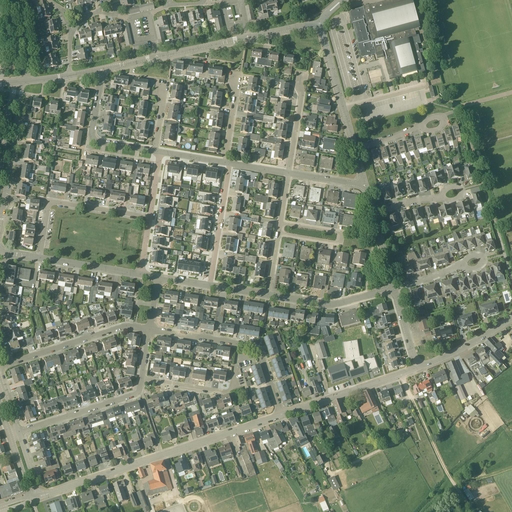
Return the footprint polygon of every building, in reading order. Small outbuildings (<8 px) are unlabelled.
[(129,0),(121,2),(122,5),(123,5),(123,8),(127,7),(127,9),(130,9),(130,8),(130,6),(131,6),(130,0),(129,0)] [(259,20),(269,18),(267,11),(270,10),(270,12),(278,11),(277,7),(278,6),(277,0),(270,2),(266,3),(265,2),(258,4),(260,13),(258,13),(259,17),(258,17),(259,20)] [(419,35),(416,36),(415,32),(419,31),(419,28),(420,28),(418,21),(424,20),(420,3),(414,5),(412,0),(384,0),(384,2),(369,6),(369,5),(363,7),(364,8),(348,12),(352,26),(352,24),(353,24),(358,44),(357,45),(357,43),(361,59),(361,58),(368,56),(368,57),(377,54),(376,53),(379,52),(379,54),(382,53),(390,80),(402,76),(403,80),(418,76),(426,74),(420,53),(423,52),(422,49),(419,50),(418,44),(421,43),(419,35)] [(219,12),(216,13),(215,9),(212,10),(212,11),(206,13),(208,21),(215,20),(221,19),(219,12)] [(47,18),(50,17),(50,14),(51,14),(50,11),(41,13),(38,13),(40,22),(48,20),(47,18)] [(194,25),(198,25),(195,11),(190,12),(191,14),(188,15),(190,24),(194,23),(194,25)] [(195,11),(198,25),(198,27),(201,26),(201,24),(200,21),(204,20),(202,11),(198,12),(196,12),(196,11),(195,11)] [(177,14),(173,15),(173,17),(171,18),(173,27),(176,26),(177,28),(180,27),(177,14)] [(177,14),(180,27),(180,28),(183,27),(182,24),(186,23),(184,14),(179,15),(178,14),(177,14)] [(163,32),(169,31),(166,18),(161,19),(161,17),(157,18),(158,21),(154,22),(156,29),(162,28),(162,31),(163,32)] [(46,27),(46,29),(58,26),(58,23),(56,24),(56,21),(48,23),(49,26),(46,27)] [(94,24),(91,25),(91,26),(88,27),(89,30),(90,35),(91,35),(94,34),(95,37),(97,36),(94,24)] [(102,32),(100,24),(97,25),(97,24),(94,24),(97,36),(97,37),(103,36),(103,35),(102,35),(102,32)] [(111,39),(108,27),(106,27),(106,28),(103,29),(105,37),(109,36),(109,39),(111,39)] [(83,30),(81,31),(81,32),(78,33),(80,41),(83,40),(84,43),(86,42),(83,30)] [(56,41),(55,41),(54,38),(47,40),(47,43),(44,44),(45,46),(57,43),(56,41)] [(265,59),(261,58),(262,52),(253,50),(252,58),(257,59),(256,65),(264,66),(265,59)] [(272,61),(278,62),(279,55),(270,53),(269,60),(265,59),(264,66),(271,67),(272,61)] [(56,58),(55,58),(55,55),(47,57),(48,60),(45,61),(45,63),(57,60),(56,58)] [(90,55),(78,57),(78,60),(80,60),(80,63),(88,61),(87,57),(90,56),(90,55)] [(294,57),(285,56),(284,63),(289,64),(289,69),(285,68),(284,75),(291,76),(294,57)] [(185,77),(186,70),(183,70),(184,63),(184,64),(178,63),(178,62),(177,62),(175,76),(179,77),(180,76),(185,77)] [(314,78),(321,79),(322,69),(320,69),(321,63),(314,62),(312,74),(315,75),(314,78)] [(197,66),(195,65),(194,64),(194,65),(190,64),(189,71),(186,70),(185,77),(191,77),(195,78),(195,74),(197,66)] [(205,73),(203,73),(204,66),(203,66),(203,67),(197,66),(195,74),(199,75),(199,78),(204,79),(205,73)] [(215,77),(216,68),(214,68),(213,68),(209,67),(208,74),(205,73),(204,79),(204,83),(207,83),(208,80),(210,80),(211,78),(214,79),(215,77)] [(216,68),(215,77),(219,77),(218,83),(224,84),(225,76),(222,76),(223,69),(222,69),(216,68)] [(121,78),(119,77),(118,77),(115,76),(114,83),(111,82),(109,89),(115,90),(116,85),(120,85),(121,78)] [(121,78),(120,85),(124,86),(123,91),(129,92),(130,85),(127,85),(128,79),(128,78),(128,79),(121,78)] [(257,80),(250,78),(249,79),(250,79),(249,85),(256,87),(257,80)] [(326,81),(321,80),(321,79),(314,78),(313,87),(317,88),(316,90),(322,91),(322,92),(327,93),(328,87),(325,87),(326,81)] [(133,86),(130,85),(129,92),(135,92),(136,88),(139,89),(141,81),(139,81),(139,80),(138,80),(134,80),(133,86)] [(148,96),(150,88),(146,88),(147,82),(141,81),(139,89),(143,89),(142,95),(148,96)] [(184,95),(186,96),(187,91),(184,91),(185,85),(174,83),(174,86),(173,86),(172,93),(184,95)] [(289,85),(282,84),(280,90),(288,92),(289,85)] [(248,92),(247,92),(258,94),(259,94),(260,87),(256,87),(249,85),(248,92)] [(70,97),(74,98),(76,90),(68,89),(67,95),(63,95),(62,102),(70,103),(70,97)] [(212,100),(222,101),(221,101),(222,94),(222,91),(211,89),(211,93),(213,94),(212,100)] [(288,92),(280,90),(279,98),(289,99),(289,95),(287,95),(288,92)] [(89,92),(81,91),(80,99),(83,99),(83,103),(87,103),(89,92)] [(173,104),(182,105),(184,95),(172,93),(171,100),(173,101),(173,104),(171,103),(171,104),(173,104)] [(125,97),(110,95),(110,98),(108,97),(107,105),(115,106),(116,99),(124,100),(125,97)] [(41,101),(34,100),(34,99),(33,99),(31,112),(35,113),(36,108),(40,109),(41,101)] [(257,100),(254,100),(246,99),(245,106),(253,107),(256,108),(258,100),(257,100)] [(218,108),(220,108),(221,101),(222,101),(212,100),(211,107),(209,107),(209,110),(211,110),(219,111),(217,111),(218,108)] [(330,101),(320,100),(319,103),(317,103),(316,106),(313,106),(312,110),(318,111),(329,113),(330,108),(328,108),(329,106),(330,104),(329,104),(330,101)] [(58,103),(51,102),(50,106),(50,107),(46,106),(45,113),(49,113),(49,111),(56,112),(55,115),(60,116),(61,109),(57,108),(58,103)] [(147,104),(139,103),(138,110),(146,111),(147,104)] [(182,105),(173,104),(172,107),(170,106),(169,113),(169,114),(178,115),(180,115),(181,109),(182,109),(182,105)] [(286,106),(286,105),(278,104),(278,108),(274,107),(273,110),(285,112),(286,106)] [(105,112),(116,114),(116,117),(122,117),(122,114),(117,113),(118,107),(115,106),(107,105),(105,112)] [(252,114),(253,110),(259,111),(260,108),(256,108),(253,107),(245,106),(244,112),(244,113),(252,114)] [(146,111),(138,110),(137,117),(145,118),(146,111)] [(209,120),(213,121),(223,122),(222,122),(223,115),(221,115),(222,112),(219,111),(211,110),(209,120)] [(273,114),(276,114),(276,118),(284,119),(284,118),(285,112),(273,110),(273,114)] [(85,114),(78,112),(77,119),(84,121),(85,114)] [(169,124),(179,126),(180,124),(178,122),(177,121),(178,115),(169,114),(169,113),(168,113),(168,114),(169,114),(168,121),(170,121),(169,124)] [(315,129),(317,116),(311,115),(311,120),(307,119),(306,123),(307,123),(306,128),(315,129)] [(337,121),(335,121),(335,118),(327,116),(326,126),(328,126),(327,131),(337,133),(338,127),(336,127),(337,121)] [(115,126),(115,123),(112,122),(112,119),(105,117),(103,125),(111,126),(115,126)] [(74,119),(72,126),(62,124),(62,127),(66,128),(74,129),(74,126),(83,128),(84,121),(77,119),(74,119)] [(254,125),(250,124),(251,120),(243,119),(242,126),(250,127),(254,128),(254,125)] [(212,131),(218,132),(219,129),(221,129),(222,122),(223,123),(223,122),(213,121),(212,131)] [(149,125),(141,123),(138,123),(136,130),(140,131),(148,132),(149,125)] [(166,134),(178,136),(178,134),(179,133),(180,132),(180,131),(180,129),(179,129),(179,126),(169,124),(169,127),(167,127),(166,134)] [(287,127),(288,127),(288,126),(280,125),(276,124),(275,131),(286,133),(287,127)] [(42,126),(40,125),(35,125),(35,128),(29,127),(28,133),(40,135),(42,126)] [(111,126),(103,125),(102,132),(105,132),(105,135),(111,136),(112,133),(110,133),(111,126)] [(241,133),(247,134),(248,134),(250,127),(242,126),(241,132),(241,133)] [(454,149),(455,148),(458,148),(457,138),(461,137),(460,133),(461,133),(459,128),(458,129),(458,126),(452,127),(453,133),(450,134),(453,142),(454,149)] [(82,133),(74,132),(74,129),(66,128),(65,131),(70,131),(69,138),(73,139),(80,140),(82,133)] [(148,132),(140,131),(139,137),(137,137),(137,140),(144,142),(144,139),(147,139),(147,138),(147,136),(148,132)] [(218,132),(212,131),(210,141),(219,143),(220,136),(218,135),(218,132)] [(275,131),(274,135),(278,135),(277,139),(285,140),(286,133),(275,131)] [(450,134),(450,131),(444,132),(445,138),(442,138),(445,147),(446,152),(449,151),(449,143),(453,142),(450,134)] [(40,136),(40,135),(28,133),(27,140),(33,141),(32,144),(41,146),(42,142),(39,142),(39,139),(40,136)] [(165,144),(176,146),(177,143),(180,143),(181,137),(178,136),(166,134),(164,141),(167,141),(166,144),(165,144)] [(316,138),(304,136),(302,143),(303,143),(302,147),(314,149),(316,138)] [(442,138),(442,136),(436,137),(437,142),(434,143),(436,149),(445,147),(442,138)] [(416,145),(418,151),(426,148),(425,142),(422,143),(420,138),(414,140),(416,145)] [(73,139),(72,146),(79,147),(80,140),(73,139)] [(246,147),(247,140),(246,140),(240,139),(239,139),(240,139),(239,146),(246,147)] [(260,139),(259,142),(273,144),(271,151),(275,152),(283,153),(284,147),(284,146),(274,145),(274,142),(267,140),(260,139)] [(336,141),(324,139),(323,145),(322,150),(329,151),(334,152),(335,145),(336,141)] [(436,149),(434,143),(431,144),(430,139),(424,141),(425,142),(426,148),(427,152),(436,149)] [(416,145),(413,146),(412,140),(406,142),(407,147),(409,153),(413,152),(417,159),(420,158),(418,151),(416,145)] [(209,149),(208,151),(216,153),(215,152),(215,149),(218,150),(219,143),(210,141),(210,142),(209,149)] [(399,150),(400,156),(401,156),(404,155),(408,162),(411,161),(409,153),(407,147),(404,148),(403,143),(397,144),(399,150)] [(32,144),(32,147),(26,146),(24,153),(36,155),(37,155),(38,149),(41,149),(41,146),(32,144)] [(390,152),(392,158),(395,157),(400,166),(403,165),(401,156),(400,156),(399,150),(396,151),(394,145),(388,147),(390,152)] [(246,147),(239,146),(237,153),(240,153),(239,157),(248,159),(248,155),(245,154),(246,147)] [(387,153),(386,148),(380,149),(381,155),(383,161),(392,158),(390,152),(387,153)] [(266,151),(258,149),(257,157),(265,158),(266,151)] [(377,150),(371,152),(372,155),(371,155),(372,159),(373,159),(374,163),(378,162),(383,171),(386,170),(383,161),(381,155),(378,156),(377,150)] [(274,159),(282,160),(283,153),(275,152),(274,159)] [(39,162),(36,162),(36,159),(36,155),(24,153),(23,160),(29,161),(29,164),(35,165),(39,165),(39,162)] [(315,156),(301,154),(300,158),(301,159),(300,165),(314,167),(315,160),(314,160),(315,156)] [(332,159),(322,157),(320,168),(326,169),(331,170),(333,162),(332,162),(332,159)] [(461,167),(460,163),(455,164),(455,167),(451,168),(455,179),(460,177),(459,172),(462,171),(461,167)] [(35,165),(29,164),(28,167),(22,166),(21,173),(29,174),(30,170),(34,171),(35,165)] [(143,166),(137,165),(137,170),(135,176),(133,175),(132,179),(132,184),(134,185),(135,185),(136,178),(141,178),(142,174),(143,166)] [(455,179),(451,168),(448,169),(447,166),(444,167),(442,168),(443,170),(444,176),(447,175),(449,180),(455,179)] [(470,167),(467,168),(466,166),(461,167),(462,171),(463,175),(466,174),(468,180),(474,178),(473,174),(472,174),(470,167)] [(242,178),(246,178),(246,171),(239,170),(238,179),(242,179),(242,178)] [(443,170),(438,171),(438,174),(435,174),(438,186),(443,184),(442,179),(445,178),(444,176),(443,170)] [(28,184),(32,184),(33,178),(29,178),(29,174),(21,173),(20,179),(26,180),(26,184),(28,184)] [(435,174),(431,175),(430,173),(425,175),(426,177),(428,182),(431,182),(432,187),(438,186),(435,174)] [(66,185),(68,185),(70,178),(67,177),(66,182),(59,181),(58,185),(57,192),(65,193),(66,185)] [(412,185),(415,185),(413,177),(410,178),(411,180),(409,181),(409,183),(406,184),(408,191),(407,191),(408,196),(415,194),(412,185)] [(421,178),(421,181),(418,182),(420,189),(419,189),(420,193),(427,191),(425,186),(428,185),(428,182),(426,177),(421,178)] [(263,179),(262,183),(262,184),(270,185),(269,191),(278,193),(279,186),(274,185),(275,182),(269,181),(269,180),(263,179)] [(400,188),(403,187),(401,179),(398,180),(399,183),(397,183),(397,186),(393,187),(395,194),(396,198),(403,196),(400,188)] [(30,184),(32,185),(32,184),(28,184),(26,184),(22,183),(22,186),(17,185),(17,188),(15,188),(14,190),(26,192),(28,192),(29,187),(30,187),(30,184)] [(389,183),(386,183),(387,186),(379,188),(381,195),(383,194),(384,197),(383,197),(384,202),(391,200),(388,191),(391,190),(389,183)] [(57,192),(58,185),(52,184),(50,191),(57,192)] [(79,185),(73,184),(73,187),(71,187),(70,194),(77,195),(78,188),(79,185)] [(305,187),(295,185),(293,196),(303,198),(305,187)] [(163,189),(162,194),(175,196),(176,191),(180,192),(180,188),(167,186),(167,189),(163,189)] [(243,197),(249,198),(249,197),(249,195),(246,195),(248,188),(244,187),(236,186),(235,192),(243,194),(242,194),(243,194),(243,197)] [(84,196),(85,189),(78,188),(77,195),(84,196)] [(321,190),(311,188),(309,201),(319,203),(321,190)] [(97,198),(104,200),(105,190),(98,189),(98,191),(97,198)] [(14,190),(14,192),(16,192),(16,196),(20,196),(20,199),(26,200),(26,197),(25,197),(26,192),(14,190)] [(97,198),(98,191),(91,190),(90,197),(97,198)] [(124,196),(118,194),(118,191),(117,194),(116,202),(123,203),(124,196)] [(265,197),(268,198),(277,199),(278,193),(269,191),(267,191),(265,197)] [(339,193),(328,191),(326,203),(337,205),(339,193)] [(199,192),(198,196),(203,197),(202,202),(214,204),(215,198),(212,198),(212,195),(199,192)] [(116,202),(117,194),(110,193),(109,200),(116,202)] [(481,205),(479,198),(480,198),(478,193),(472,195),(473,201),(470,202),(472,207),(473,210),(473,209),(477,208),(477,206),(481,205)] [(342,197),(341,202),(344,203),(344,207),(355,209),(356,202),(357,202),(357,201),(357,196),(357,198),(351,197),(351,195),(346,194),(345,197),(342,197)] [(136,205),(137,198),(130,196),(129,204),(136,205)] [(30,206),(41,207),(41,205),(39,205),(39,202),(35,201),(35,198),(29,197),(29,200),(30,200),(30,206)] [(162,199),(161,205),(174,207),(174,202),(178,202),(178,199),(166,197),(165,200),(162,199)] [(245,201),(248,201),(249,199),(249,198),(243,197),(242,201),(234,199),(233,206),(240,207),(244,208),(245,201)] [(143,206),(144,199),(137,198),(136,205),(143,206)] [(301,212),(303,212),(305,204),(302,203),(301,208),(292,206),(292,202),(289,217),(300,219),(301,212)] [(473,210),(472,207),(469,208),(467,203),(462,204),(465,215),(468,214),(469,217),(474,215),(473,209),(473,210)] [(275,206),(263,204),(262,210),(266,211),(274,212),(275,206)] [(465,215),(462,204),(456,206),(458,211),(455,212),(456,218),(457,220),(462,219),(462,216),(465,215)] [(200,205),(199,208),(200,209),(199,214),(212,216),(213,210),(210,209),(210,207),(200,205)] [(37,212),(38,212),(38,209),(40,209),(41,207),(30,206),(29,211),(27,211),(27,214),(33,214),(32,219),(36,219),(37,212)] [(456,218),(455,212),(454,210),(451,211),(450,206),(444,207),(447,218),(450,217),(452,220),(456,218)] [(436,211),(433,212),(431,207),(425,208),(426,213),(427,213),(429,219),(432,218),(433,221),(438,219),(437,215),(436,211)] [(447,218),(444,207),(438,209),(440,214),(437,215),(438,219),(439,223),(444,222),(444,219),(447,218)] [(22,212),(24,212),(24,209),(18,208),(18,211),(13,210),(13,214),(10,213),(10,215),(21,217),(22,212)] [(159,213),(158,216),(171,218),(171,219),(173,219),(174,213),(172,213),(172,210),(166,209),(166,212),(160,211),(159,214),(159,213)] [(419,209),(412,211),(414,215),(415,215),(416,222),(420,221),(421,223),(423,223),(423,225),(427,224),(425,217),(421,217),(419,209)] [(318,212),(313,211),(308,210),(306,220),(316,222),(318,212)] [(412,219),(409,220),(407,211),(400,213),(401,218),(402,217),(404,224),(408,223),(409,225),(410,225),(411,228),(414,227),(412,219)] [(336,214),(325,212),(323,223),(334,225),(336,214)] [(24,218),(21,217),(10,215),(10,217),(12,217),(11,221),(16,222),(15,225),(17,225),(21,225),(22,223),(23,223),(24,218)] [(350,216),(341,215),(339,226),(346,227),(346,225),(352,226),(354,218),(350,218),(350,216)] [(400,222),(397,223),(395,215),(388,216),(390,221),(392,228),(391,228),(393,233),(403,230),(400,222)] [(158,219),(158,222),(164,223),(164,226),(170,227),(171,219),(171,218),(158,216),(158,219)] [(198,216),(197,220),(201,221),(200,226),(210,227),(211,222),(208,221),(208,218),(198,216)] [(36,219),(32,219),(31,223),(25,222),(25,225),(26,225),(25,231),(37,233),(37,231),(35,230),(35,227),(34,227),(36,219)] [(251,219),(250,222),(249,229),(251,229),(252,222),(258,223),(259,220),(251,219)] [(271,232),(272,226),(260,224),(260,227),(263,227),(263,231),(271,232)] [(195,230),(195,234),(205,235),(206,232),(209,233),(210,227),(200,226),(199,231),(199,230),(195,230)] [(157,229),(156,235),(166,237),(167,232),(171,232),(171,228),(161,227),(160,230),(157,229)] [(472,236),(474,243),(477,242),(478,246),(478,247),(483,245),(484,245),(480,234),(476,235),(473,228),(470,229),(472,236)] [(469,229),(472,237),(468,238),(464,231),(461,231),(463,239),(465,245),(468,244),(469,249),(475,248),(474,243),(472,236),(470,229),(469,229)] [(37,233),(25,231),(24,236),(25,236),(24,238),(24,239),(35,241),(36,238),(34,237),(34,234),(36,234),(37,233)] [(452,234),(454,242),(446,244),(449,258),(453,257),(452,254),(453,253),(453,254),(457,253),(456,248),(458,247),(454,233),(452,234)] [(455,233),(454,233),(458,247),(459,247),(460,251),(460,252),(466,250),(465,245),(463,239),(459,240),(455,233)] [(484,233),(480,234),(484,248),(487,247),(489,251),(488,251),(489,252),(494,250),(495,250),(494,247),(495,247),(496,247),(493,242),(493,243),(492,243),(491,239),(487,240),(485,236),(484,233)] [(197,236),(196,239),(198,239),(197,245),(207,246),(208,241),(202,240),(202,237),(197,236)] [(155,240),(154,245),(165,247),(166,242),(169,243),(170,239),(159,237),(159,240),(155,240)] [(259,251),(268,252),(269,246),(258,244),(257,250),(259,251)] [(446,244),(442,245),(443,253),(439,254),(442,265),(448,263),(447,263),(446,259),(449,258),(446,244)] [(194,250),(194,253),(200,254),(200,251),(206,252),(207,246),(197,245),(196,250),(194,250)] [(295,246),(286,245),(285,247),(285,249),(285,251),(284,251),(283,257),(292,259),(295,246)] [(313,250),(307,249),(305,249),(305,248),(302,247),(300,260),(311,262),(313,250)] [(439,254),(435,255),(431,248),(428,249),(432,263),(435,262),(436,266),(436,267),(442,265),(439,254)] [(422,259),(425,270),(430,268),(429,263),(432,263),(428,249),(425,250),(425,258),(422,259)] [(153,252),(152,258),(162,259),(163,255),(167,255),(167,251),(157,250),(156,253),(153,252)] [(331,252),(320,250),(318,262),(329,264),(331,252)] [(349,255),(341,254),(338,253),(336,263),(343,264),(342,267),(346,268),(347,265),(349,255)] [(364,259),(365,259),(366,255),(356,253),(355,258),(354,258),(353,265),(355,265),(363,266),(364,259)] [(422,259),(418,260),(414,253),(413,253),(411,254),(415,268),(418,267),(419,271),(419,272),(425,270),(422,259)] [(411,254),(408,255),(408,263),(404,264),(405,267),(404,268),(404,267),(404,272),(405,272),(406,272),(407,275),(408,275),(413,273),(412,268),(415,268),(411,254)] [(152,258),(151,263),(155,264),(154,267),(165,268),(165,265),(161,264),(162,259),(152,258)] [(502,278),(501,272),(502,272),(503,272),(500,267),(500,268),(499,264),(498,265),(493,266),(493,267),(495,274),(492,275),(494,283),(498,282),(497,280),(502,278)] [(223,266),(222,272),(233,274),(234,267),(231,267),(223,266)] [(280,277),(279,283),(288,285),(290,272),(291,268),(282,266),(281,270),(280,270),(280,275),(281,275),(281,278),(280,277)] [(30,271),(8,267),(6,277),(4,277),(4,278),(6,279),(5,284),(10,285),(13,286),(14,279),(29,282),(30,271)] [(265,272),(256,271),(253,271),(252,277),(255,277),(263,279),(265,272)] [(47,273),(40,272),(39,279),(46,280),(47,273)] [(54,274),(51,274),(51,272),(47,272),(47,273),(46,280),(53,281),(54,274)] [(487,279),(486,280),(488,287),(491,287),(491,284),(494,283),(492,275),(491,272),(485,273),(487,279)] [(345,275),(333,273),(332,283),(332,286),(338,287),(343,288),(342,289),(343,289),(345,275)] [(308,276),(304,275),(297,274),(297,279),(296,285),(303,286),(302,287),(306,288),(308,276)] [(363,276),(352,274),(351,283),(348,283),(347,289),(352,289),(352,287),(360,288),(360,286),(361,286),(363,276)] [(487,291),(486,288),(484,280),(482,274),(477,276),(478,282),(475,283),(478,290),(478,293),(482,292),(482,293),(487,291)] [(59,275),(58,282),(65,283),(66,276),(59,275)] [(64,287),(71,288),(70,293),(73,294),(74,288),(71,287),(73,277),(66,276),(65,283),(64,287)] [(326,278),(315,276),(313,289),(321,290),(322,284),(325,285),(326,278)] [(470,284),(467,285),(466,285),(469,293),(478,290),(475,283),(474,277),(468,278),(470,284)] [(85,279),(78,278),(77,285),(84,286),(85,279)] [(92,283),(92,280),(85,279),(84,286),(91,287),(89,297),(92,297),(94,284),(92,283)] [(458,287),(460,295),(469,293),(466,285),(467,285),(465,279),(459,281),(461,287),(458,287)] [(447,282),(450,294),(454,292),(455,295),(456,294),(457,296),(460,295),(458,287),(455,288),(453,281),(447,282)] [(440,291),(442,298),(447,297),(447,295),(450,294),(447,282),(441,284),(443,290),(440,291)] [(104,293),(105,284),(99,283),(98,284),(94,284),(92,297),(95,298),(96,295),(98,295),(98,296),(103,297),(104,293)] [(128,284),(121,283),(121,287),(116,286),(114,299),(117,300),(118,294),(121,295),(122,294),(122,292),(126,293),(128,284)] [(105,284),(104,293),(110,294),(111,293),(112,293),(111,299),(114,299),(116,286),(112,286),(112,285),(105,284)] [(13,286),(10,285),(10,288),(4,288),(4,290),(6,290),(6,294),(15,296),(16,293),(18,293),(19,287),(13,286)] [(433,301),(438,299),(439,303),(443,302),(442,298),(440,291),(437,291),(435,286),(430,287),(433,301)] [(422,295),(425,303),(433,301),(430,287),(424,289),(425,295),(422,295)] [(416,306),(425,303),(422,295),(419,296),(418,291),(418,290),(413,292),(412,292),(413,295),(412,296),(412,295),(412,300),(413,300),(414,300),(416,306)] [(18,296),(15,296),(6,294),(5,300),(7,300),(7,303),(12,304),(16,305),(18,296)] [(200,314),(203,314),(204,309),(207,310),(207,311),(210,312),(211,308),(212,300),(206,299),(205,303),(202,302),(201,308),(200,314)] [(212,300),(211,308),(217,309),(216,316),(219,317),(221,306),(218,305),(218,301),(212,300)] [(232,303),(225,302),(225,306),(221,306),(219,317),(223,317),(224,310),(230,311),(232,303)] [(7,303),(5,303),(4,309),(6,309),(5,313),(6,313),(14,314),(15,314),(17,314),(18,311),(15,311),(16,305),(12,304),(7,303)] [(239,320),(241,313),(241,308),(238,307),(238,304),(232,303),(230,311),(237,312),(236,320),(239,320)] [(496,306),(491,307),(490,303),(479,306),(482,315),(485,313),(486,316),(498,313),(496,306)] [(382,313),(387,311),(386,305),(378,307),(379,310),(375,311),(374,311),(371,312),(373,316),(370,317),(371,320),(382,316),(382,313)] [(132,307),(131,307),(129,307),(125,307),(125,308),(121,307),(119,315),(126,317),(126,318),(130,319),(132,307)] [(115,308),(110,309),(111,314),(106,315),(108,323),(116,321),(114,315),(117,314),(116,311),(115,308)] [(357,310),(338,315),(342,328),(361,323),(357,310)] [(292,313),(290,321),(299,323),(299,320),(303,321),(305,313),(297,311),(296,315),(292,314),(292,313)] [(4,327),(11,325),(12,319),(14,319),(14,314),(6,313),(6,316),(0,315),(0,317),(2,318),(1,321),(2,321),(2,322),(3,325),(4,325),(4,327)] [(315,325),(316,320),(318,320),(318,315),(313,314),(312,316),(308,315),(307,322),(309,322),(309,324),(314,324),(315,325)] [(471,314),(466,316),(464,316),(459,317),(460,319),(457,320),(460,328),(462,327),(463,329),(467,328),(467,327),(469,326),(473,325),(472,322),(471,320),(473,320),(471,314)] [(94,316),(90,318),(93,327),(93,328),(93,327),(96,326),(97,327),(103,325),(101,317),(95,318),(95,316),(94,316)] [(320,325),(320,326),(322,334),(327,333),(326,328),(326,326),(329,326),(329,324),(334,324),(334,316),(326,316),(326,318),(326,319),(321,319),(321,318),(320,322),(320,323),(320,325)] [(388,328),(387,325),(391,324),(389,317),(381,319),(382,322),(378,323),(380,330),(388,328)] [(429,329),(426,317),(418,319),(420,326),(419,327),(420,332),(426,331),(427,334),(425,334),(425,337),(431,336),(430,332),(429,333),(429,329)] [(83,319),(80,320),(84,331),(83,330),(87,328),(93,327),(90,318),(87,319),(84,320),(83,319)] [(198,326),(201,327),(201,330),(207,331),(208,323),(209,320),(206,320),(205,321),(205,322),(202,322),(203,320),(199,319),(198,326)] [(70,322),(72,326),(74,334),(75,334),(74,333),(74,331),(77,330),(77,331),(78,333),(84,331),(80,320),(74,322),(74,320),(70,322)] [(225,325),(222,325),(221,329),(220,333),(227,334),(229,322),(226,321),(225,325)] [(63,329),(65,337),(66,337),(65,336),(74,333),(74,334),(72,326),(71,326),(69,327),(67,322),(61,324),(63,329)] [(11,325),(4,327),(3,327),(5,331),(2,331),(3,334),(8,332),(9,335),(17,332),(16,327),(14,328),(12,324),(15,324),(15,323),(11,325)] [(56,326),(52,327),(56,338),(57,340),(56,338),(56,337),(59,336),(59,337),(60,339),(65,337),(63,329),(57,331),(56,326)] [(44,333),(47,341),(56,338),(52,327),(46,329),(47,332),(44,333)] [(450,327),(443,329),(442,328),(434,330),(436,337),(440,336),(441,340),(445,338),(445,337),(452,335),(450,327)] [(390,337),(394,336),(392,329),(385,331),(385,334),(381,335),(383,342),(391,340),(390,337)] [(18,332),(17,332),(9,335),(10,339),(8,339),(9,345),(17,342),(18,342),(17,339),(20,338),(18,332)] [(36,338),(38,344),(39,344),(38,343),(41,342),(41,343),(42,345),(48,343),(47,341),(44,333),(45,334),(42,335),(41,332),(38,333),(35,334),(36,338)] [(140,340),(138,339),(138,336),(130,334),(126,333),(125,338),(128,338),(128,339),(128,340),(129,342),(130,342),(131,342),(130,346),(129,346),(128,347),(128,349),(127,349),(135,350),(135,347),(138,348),(140,340)] [(116,347),(116,348),(120,347),(118,339),(117,339),(118,340),(114,341),(114,340),(113,338),(108,340),(111,350),(110,348),(116,347)] [(162,356),(163,353),(165,339),(158,338),(157,346),(160,347),(161,347),(162,347),(162,349),(163,349),(162,353),(160,352),(156,352),(156,355),(162,356)] [(323,343),(325,342),(323,338),(314,341),(315,345),(319,360),(318,361),(321,371),(323,371),(325,370),(322,359),(328,357),(323,343)] [(173,351),(174,344),(171,344),(172,340),(165,339),(163,353),(162,356),(164,356),(165,353),(166,353),(166,352),(167,348),(170,349),(170,350),(173,351)] [(493,355),(492,355),(499,362),(504,356),(499,350),(502,347),(499,343),(496,345),(490,339),(484,343),(494,354),(493,355)] [(108,342),(99,345),(101,353),(102,353),(102,356),(109,354),(108,351),(111,350),(108,340),(107,340),(108,342)] [(185,342),(178,341),(177,345),(174,344),(173,351),(173,352),(176,353),(177,350),(183,351),(185,342)] [(332,384),(348,378),(352,377),(352,379),(368,373),(368,371),(370,370),(371,371),(378,369),(374,358),(371,359),(365,361),(363,356),(360,357),(357,341),(343,343),(345,359),(343,360),(343,364),(327,370),(329,375),(328,376),(329,379),(330,378),(332,384)] [(392,341),(382,344),(383,348),(386,347),(387,351),(387,352),(394,350),(398,349),(396,343),(393,344),(392,341)] [(17,342),(9,345),(11,352),(19,349),(17,342)] [(194,347),(191,347),(191,343),(185,342),(183,351),(190,352),(189,353),(193,354),(194,347)] [(95,344),(89,346),(92,356),(98,354),(101,353),(99,345),(98,343),(99,345),(99,346),(96,347),(95,346),(95,344)] [(203,356),(204,345),(198,344),(197,348),(194,347),(193,354),(196,354),(196,353),(200,353),(199,358),(202,358),(203,356)] [(311,361),(306,344),(299,346),(304,363),(311,361)] [(212,359),(213,351),(210,350),(211,346),(204,345),(203,356),(209,358),(209,359),(212,359)] [(79,349),(80,353),(81,354),(82,358),(83,362),(84,361),(85,361),(85,362),(86,361),(87,361),(87,360),(87,359),(86,358),(87,358),(92,356),(89,346),(89,347),(89,348),(86,349),(80,351),(80,349),(79,349)] [(223,357),(224,349),(217,348),(217,351),(213,351),(212,359),(213,357),(216,357),(216,356),(223,357)] [(483,349),(476,353),(482,363),(488,359),(490,363),(494,362),(497,365),(496,366),(502,372),(506,369),(499,362),(492,355),(493,355),(492,353),(487,357),(483,349)] [(76,350),(70,352),(73,362),(80,360),(80,363),(81,365),(82,365),(82,366),(84,365),(83,362),(82,358),(81,354),(78,355),(77,353),(76,350)] [(387,351),(384,352),(385,357),(389,356),(390,360),(397,358),(400,357),(399,352),(395,353),(394,350),(387,352),(387,351)] [(127,357),(128,358),(128,361),(126,361),(135,362),(136,362),(137,356),(135,356),(134,356),(135,352),(136,352),(128,351),(126,351),(125,355),(126,355),(126,356),(127,357)] [(62,360),(64,368),(68,367),(67,364),(73,362),(70,352),(63,354),(64,358),(65,359),(62,360)] [(481,362),(477,365),(472,355),(465,359),(469,366),(470,366),(473,371),(477,369),(481,376),(487,372),(485,368),(481,362)] [(57,356),(51,358),(54,368),(60,366),(62,374),(66,373),(64,368),(62,360),(62,362),(59,363),(58,360),(57,356)] [(51,358),(44,361),(46,366),(43,367),(44,369),(45,374),(48,373),(47,370),(54,368),(51,358)] [(390,360),(386,361),(388,365),(391,364),(392,369),(403,366),(401,360),(398,361),(397,358),(390,360)] [(135,362),(126,361),(125,367),(126,367),(126,371),(133,372),(135,362)] [(470,381),(469,380),(467,374),(461,376),(458,370),(455,361),(448,364),(451,373),(449,374),(451,379),(454,384),(456,383),(457,387),(470,381)] [(29,373),(31,379),(31,380),(34,379),(33,375),(40,373),(37,363),(30,365),(31,368),(31,371),(29,372),(28,369),(29,373)] [(170,373),(173,373),(173,376),(179,377),(180,369),(174,368),(175,364),(171,364),(171,366),(169,373),(170,373)] [(180,369),(179,377),(185,378),(185,377),(189,377),(191,367),(184,366),(184,370),(180,369)] [(189,379),(193,379),(192,380),(199,381),(200,372),(194,371),(194,368),(191,367),(189,377),(189,379)] [(18,369),(10,372),(12,378),(20,375),(18,369)] [(227,374),(227,370),(224,370),(224,373),(220,373),(219,381),(225,382),(227,374)] [(447,380),(443,371),(440,373),(432,376),(437,388),(441,386),(440,383),(447,380)] [(14,384),(22,382),(20,375),(12,378),(13,380),(14,384)] [(318,383),(321,382),(319,376),(315,377),(317,381),(310,383),(315,396),(321,393),(318,383)] [(129,379),(124,381),(125,388),(126,389),(132,387),(129,379)] [(116,391),(121,389),(125,388),(124,381),(123,380),(118,381),(113,383),(116,391)] [(111,384),(110,381),(103,383),(103,382),(104,387),(105,387),(107,394),(113,392),(111,384)] [(428,381),(419,385),(422,392),(423,394),(427,392),(432,390),(428,381)] [(103,382),(97,384),(99,389),(98,389),(101,397),(108,395),(107,394),(105,387),(104,387),(103,382)] [(300,382),(297,383),(300,392),(302,392),(304,398),(311,395),(309,388),(306,389),(305,386),(302,387),(300,382)] [(422,392),(419,385),(413,388),(415,391),(414,392),(415,395),(418,394),(420,397),(423,395),(422,393),(422,392)] [(456,387),(460,401),(466,399),(462,385),(456,387)] [(86,391),(86,393),(87,392),(89,400),(95,398),(92,389),(91,386),(85,388),(85,389),(86,391)] [(400,386),(393,389),(395,395),(400,394),(401,398),(404,397),(400,386)] [(26,394),(24,388),(16,390),(18,396),(26,394)] [(86,393),(86,391),(85,389),(79,391),(80,395),(83,403),(89,401),(89,400),(87,392),(86,393)] [(377,407),(370,391),(369,390),(363,393),(368,404),(359,407),(362,414),(371,410),(377,407)] [(387,391),(377,394),(381,403),(385,402),(385,403),(391,401),(387,391)] [(436,391),(432,393),(436,403),(440,401),(436,391)] [(33,402),(38,400),(37,397),(36,397),(29,399),(28,397),(30,396),(29,393),(26,394),(18,396),(18,397),(19,399),(20,403),(26,401),(27,404),(33,402)] [(79,400),(76,393),(71,394),(72,398),(68,399),(71,407),(77,405),(75,400),(78,399),(79,400)] [(167,397),(164,398),(163,394),(157,396),(160,404),(163,403),(164,407),(167,406),(166,405),(169,404),(167,397)] [(181,397),(180,394),(175,396),(172,397),(173,401),(170,401),(173,410),(176,409),(179,408),(178,406),(184,405),(183,402),(181,397)] [(183,402),(184,405),(188,404),(189,407),(198,405),(195,397),(191,398),(188,399),(187,395),(181,397),(183,402)] [(217,402),(217,401),(215,402),(217,409),(220,408),(220,409),(228,407),(227,405),(231,403),(229,395),(221,398),(222,400),(217,402)] [(147,403),(147,404),(149,410),(154,409),(155,407),(156,408),(160,407),(160,404),(157,396),(151,398),(152,402),(147,404),(147,403)] [(63,397),(58,399),(60,405),(63,404),(63,406),(64,409),(71,407),(68,399),(67,397),(64,398),(63,397)] [(52,400),(48,402),(49,405),(52,413),(58,411),(57,408),(56,406),(59,405),(60,406),(60,405),(58,399),(52,400)] [(214,400),(211,401),(210,400),(203,402),(202,399),(198,400),(201,407),(204,406),(206,413),(213,410),(214,414),(215,414),(218,413),(215,402),(214,400)] [(347,416),(346,414),(351,413),(350,409),(345,411),(341,399),(332,402),(339,421),(340,424),(344,422),(343,417),(347,416)] [(131,404),(135,416),(134,412),(140,410),(141,412),(145,414),(147,413),(143,401),(138,403),(138,402),(131,404)] [(27,404),(23,405),(24,408),(22,409),(24,415),(32,413),(31,409),(35,407),(33,402),(27,404)] [(49,405),(48,402),(39,405),(41,412),(41,411),(44,410),(44,412),(46,415),(52,413),(49,405)] [(131,404),(124,406),(127,414),(132,412),(133,417),(135,416),(131,404)] [(471,405),(468,408),(466,406),(463,409),(465,410),(464,411),(469,416),(475,410),(471,405)] [(239,406),(234,407),(235,411),(236,415),(241,413),(242,417),(251,414),(249,406),(240,409),(239,406)] [(116,420),(122,418),(123,418),(122,418),(119,408),(113,410),(115,418),(116,420)] [(330,417),(334,416),(331,409),(325,411),(327,418),(328,422),(329,423),(331,422),(331,421),(330,417)] [(106,420),(108,426),(111,425),(109,420),(115,418),(113,410),(106,412),(108,417),(105,418),(106,420)] [(358,410),(353,412),(356,418),(357,417),(360,422),(363,420),(358,410)] [(34,419),(38,417),(37,415),(33,416),(32,413),(24,415),(26,421),(34,419)] [(311,421),(315,430),(320,428),(319,423),(322,422),(319,413),(312,416),(314,420),(311,421)] [(105,427),(106,426),(108,426),(106,420),(103,421),(101,414),(95,416),(97,424),(103,422),(105,427)] [(235,418),(234,419),(233,414),(228,416),(230,423),(233,422),(234,423),(236,423),(235,418)] [(200,415),(193,417),(197,429),(194,430),(197,437),(204,435),(202,431),(205,430),(200,415)] [(87,423),(89,429),(92,428),(91,426),(97,424),(95,416),(88,418),(89,422),(87,423)] [(230,423),(228,416),(222,417),(222,416),(219,417),(221,423),(224,422),(225,426),(228,426),(227,424),(230,423)] [(219,417),(216,418),(214,419),(214,420),(211,421),(214,428),(217,427),(217,429),(220,428),(219,424),(221,423),(219,417)] [(297,439),(301,446),(308,443),(305,435),(299,424),(296,417),(288,420),(292,428),(295,426),(300,438),(297,439)] [(315,430),(311,421),(309,421),(308,417),(301,420),(303,428),(304,428),(306,434),(315,430)] [(413,424),(410,419),(404,422),(407,428),(413,424)] [(84,425),(82,420),(76,422),(79,430),(83,429),(84,435),(90,433),(89,429),(87,423),(87,424),(84,425)] [(214,428),(211,421),(206,423),(207,426),(204,427),(205,430),(208,429),(209,432),(212,431),(211,429),(214,428)] [(70,424),(72,429),(69,430),(71,436),(77,434),(76,431),(79,430),(76,422),(70,424)] [(191,432),(188,423),(176,427),(180,437),(187,435),(186,433),(190,431),(191,432)] [(281,433),(283,432),(284,434),(289,432),(287,426),(282,427),(281,424),(270,428),(274,437),(276,441),(278,446),(286,442),(281,433)] [(65,431),(64,426),(57,428),(60,436),(64,435),(65,438),(71,436),(69,430),(68,429),(68,430),(65,431)] [(333,426),(329,429),(333,436),(337,434),(333,426)] [(170,435),(175,433),(173,427),(165,429),(167,433),(161,435),(164,443),(171,440),(170,435)] [(60,436),(57,428),(51,430),(52,433),(49,434),(52,442),(50,443),(50,445),(52,445),(52,443),(58,441),(57,437),(60,436)] [(270,439),(267,432),(260,435),(262,442),(267,440),(271,451),(279,448),(278,446),(276,441),(274,437),(270,439)] [(39,445),(44,443),(45,443),(44,440),(45,439),(44,434),(41,435),(41,434),(31,438),(33,443),(38,441),(39,445)] [(138,444),(141,443),(137,434),(132,436),(134,444),(131,445),(133,453),(140,451),(138,444)] [(152,442),(153,441),(153,442),(156,441),(154,434),(149,435),(147,436),(148,439),(143,441),(146,449),(153,446),(152,442)] [(256,443),(252,434),(242,438),(247,452),(248,452),(250,451),(251,455),(254,454),(257,462),(266,459),(264,451),(259,453),(256,443)] [(247,452),(242,438),(241,437),(232,440),(236,451),(238,458),(242,456),(246,466),(250,478),(256,475),(252,464),(248,452),(247,452)] [(123,448),(117,450),(115,446),(116,446),(114,442),(110,443),(115,459),(125,455),(123,448)] [(44,443),(39,445),(34,446),(36,452),(41,450),(42,454),(47,452),(48,452),(46,448),(45,449),(44,443)] [(229,444),(224,446),(225,447),(223,447),(224,448),(219,450),(222,458),(228,456),(229,458),(233,456),(229,444)] [(110,461),(105,448),(96,451),(97,453),(99,459),(101,458),(103,463),(110,461)] [(218,460),(215,452),(209,454),(209,451),(204,453),(207,462),(208,462),(209,467),(219,464),(218,460)] [(49,457),(48,458),(47,452),(42,454),(37,455),(39,461),(44,459),(45,463),(49,461),(51,461),(49,457)] [(96,460),(99,459),(97,453),(94,454),(94,456),(91,457),(92,458),(88,459),(91,467),(97,465),(96,460)] [(84,462),(87,461),(84,454),(77,456),(79,463),(76,464),(78,472),(86,469),(84,462)] [(198,465),(202,463),(199,454),(194,456),(195,459),(190,461),(194,473),(200,471),(198,465)] [(323,455),(316,459),(317,461),(320,466),(327,463),(323,455)] [(187,465),(188,465),(186,459),(181,460),(182,462),(179,463),(180,464),(176,466),(178,474),(189,470),(187,465)] [(48,472),(49,471),(53,470),(55,469),(60,468),(59,464),(51,467),(49,461),(45,463),(40,464),(42,470),(47,468),(48,472)] [(167,471),(164,461),(150,465),(154,480),(147,482),(151,495),(172,489),(167,471)] [(70,466),(69,463),(66,464),(67,467),(63,468),(66,476),(73,473),(70,466)] [(14,470),(12,465),(2,468),(4,474),(14,470)] [(54,476),(57,475),(55,469),(53,470),(49,471),(50,474),(44,476),(46,483),(56,480),(54,476)] [(3,474),(7,485),(11,496),(22,492),(14,470),(4,474),(3,474)] [(335,477),(328,480),(333,491),(340,488),(335,477)] [(122,488),(125,487),(124,481),(121,482),(113,485),(117,496),(119,503),(127,501),(122,488)] [(7,485),(5,485),(5,486),(0,487),(0,494),(1,499),(11,496),(7,485)] [(104,500),(105,500),(103,496),(110,494),(107,487),(99,489),(101,495),(96,497),(101,511),(103,510),(103,511),(107,509),(105,503),(105,504),(104,500)] [(191,487),(183,490),(185,495),(193,493),(191,487)] [(141,491),(136,493),(142,511),(147,511),(150,511),(148,506),(147,507),(141,491)] [(101,511),(96,497),(93,498),(91,492),(88,493),(85,494),(84,493),(84,494),(81,495),(84,504),(94,501),(96,507),(98,511),(101,511)] [(135,493),(130,495),(135,508),(140,506),(135,493)] [(75,497),(68,500),(68,499),(68,500),(64,501),(65,501),(67,507),(71,506),(73,510),(78,508),(75,497)] [(323,497),(318,499),(323,511),(328,508),(323,497)] [(62,511),(59,503),(50,506),(52,511),(62,511)]
